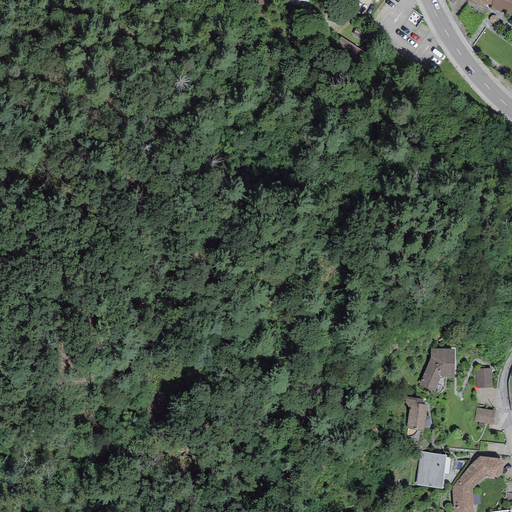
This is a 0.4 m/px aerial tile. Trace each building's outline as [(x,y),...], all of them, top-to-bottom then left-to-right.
[(511,0),(493,0),(492,6),(492,10),(511,13),(511,0)] [(431,358),(419,386),(434,393),(440,379),(454,380),(454,351),(431,350),(431,358)] [(492,369),(476,369),(476,388),(491,389),(492,369)] [(423,400),(406,397),(405,404),(409,409),(407,430),(417,431),(424,432),(424,429),(426,417),(428,406),(422,405),(423,400)] [(495,412),(476,408),(474,420),(492,424),(495,412)] [(447,457),(420,451),(416,486),(442,490),(447,457)] [(500,460),(479,457),(470,466),(452,487),(454,511),(473,511),(472,489),(485,478),(497,479),(502,476),(503,464),(500,460)]
